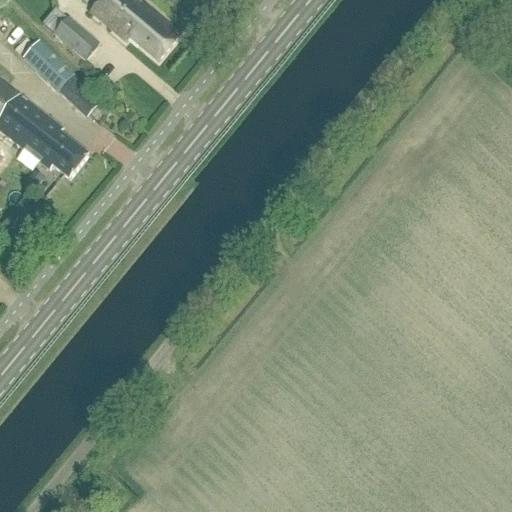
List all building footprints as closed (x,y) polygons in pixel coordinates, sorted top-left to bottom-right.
[(130,41),(159,65),(181,39),(134,0),(103,0),(90,15),(126,46),(130,41)] [(55,39),(85,65),(99,48),(69,22),(55,39)] [(23,63),(58,96),(60,94),(87,120),(99,108),(71,81),(73,79),(39,47),(23,63)] [(69,145),(60,137),(63,133),(0,83),(0,135),(48,173),(52,168),(69,182),(91,154),(73,141),(69,145)] [(101,108),(97,112),(107,121),(110,117),(101,108)] [(35,191),(44,181),(36,175),(27,185),(35,191)]
